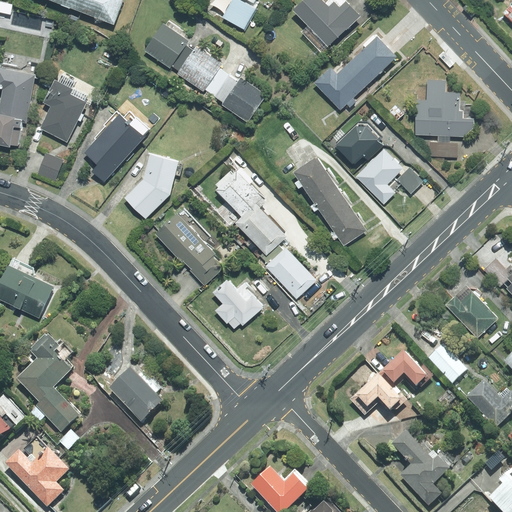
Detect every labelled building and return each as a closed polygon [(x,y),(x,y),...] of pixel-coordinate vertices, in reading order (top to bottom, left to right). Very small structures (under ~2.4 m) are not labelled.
[(52,0),(117,25),(126,0),(52,0)] [(259,8),(244,0),(235,0),(226,17),(247,29),(259,8)] [(349,2),(347,0),(330,0),(328,2),(326,0),(307,0),(297,10),(331,47),(365,16),(350,0),(349,2)] [(511,5),(503,13),(511,20),(511,1),(510,4),(511,5)] [(223,105),(250,124),(270,95),(244,77),(240,81),(222,68),(225,64),(200,47),(197,52),(189,46),(192,41),(165,22),(145,51),(172,69),(173,67),(181,73),(179,75),(205,93),(207,90),(225,103),(223,105)] [(349,104),(352,107),(359,101),(356,98),(398,56),(377,35),(339,72),(333,66),(316,83),(343,110),(349,104)] [(38,75),(0,67),(0,87),(6,88),(0,117),(0,143),(24,148),(38,75)] [(97,89),(62,72),(47,102),(53,105),(42,128),(70,142),(97,89)] [(466,110),(461,110),(462,92),(447,92),(448,80),(429,79),(429,100),(418,99),(417,135),(440,135),(439,142),(431,141),(430,156),(459,158),(460,143),(452,143),(452,136),(477,136),(478,118),(466,118),(466,110)] [(396,104),(390,111),(400,121),(407,114),(396,104)] [(123,114),(87,153),(100,165),(94,172),(105,183),(147,136),(123,114)] [(370,160),(386,144),(369,126),(359,125),(339,145),(357,164),(365,155),(370,160)] [(389,184),(406,167),(387,148),(359,177),(386,204),(398,193),(389,184)] [(66,160),(49,152),(39,175),(56,182),(66,160)] [(321,155),(296,170),(302,179),(298,182),(302,189),(307,186),(317,202),(311,205),(316,213),(321,209),(336,232),(332,234),(336,240),(340,238),(345,245),(369,230),(321,155)] [(148,218),(172,193),(181,161),(154,156),(146,179),(127,197),(148,218)] [(221,187),(219,189),(245,217),(239,223),(265,251),(261,255),(269,264),(267,266),(297,300),(311,287),(314,291),(303,301),(309,309),(334,286),(321,271),(316,276),(285,242),(290,237),(263,207),(270,201),(253,183),(255,181),(243,167),(236,174),(233,171),(218,184),(221,187)] [(425,181),(411,168),(399,181),(413,194),(425,181)] [(191,271),(206,287),(229,265),(181,214),(160,234),(193,270),(191,271)] [(13,265),(0,291),(0,297),(41,317),(56,286),(13,265)] [(245,327),(268,306),(256,293),(249,299),(230,278),(215,292),(225,303),(217,310),(229,324),(230,322),(236,329),(242,324),(245,327)] [(468,284),(447,305),(479,337),(500,316),(468,284)] [(41,361),(20,381),(41,404),(37,408),(62,435),(81,417),(57,391),(75,373),(67,364),(73,358),(51,334),(32,352),(41,361)] [(444,345),(430,359),(454,384),(468,370),(444,345)] [(407,375),(418,387),(430,377),(407,352),(386,372),(397,384),(407,375)] [(164,389),(142,364),(113,391),(143,424),(165,404),(157,395),(164,389)] [(381,375),(351,404),(363,415),(380,399),(391,410),(403,398),(381,375)] [(491,422),(498,429),(511,414),(511,393),(504,400),(485,382),(469,399),(485,414),(482,417),(490,424),(491,422)] [(5,421),(0,415),(0,444),(15,430),(5,421)] [(81,440),(72,431),(61,442),(70,451),(81,440)] [(408,432),(395,445),(413,465),(402,475),(431,506),(444,494),(435,486),(453,469),(439,455),(434,460),(408,432)] [(73,472),(53,451),(36,467),(22,452),(8,466),(49,508),(67,491),(60,484),(73,472)] [(285,481),(273,467),(254,485),(278,511),(285,511),(310,490),(294,472),(285,481)] [(511,511),(511,472),(501,482),(505,486),(491,498),(503,511),(511,511)] [(314,511),(313,511),(311,511),(343,511),(344,511),(330,497),(314,511)]
